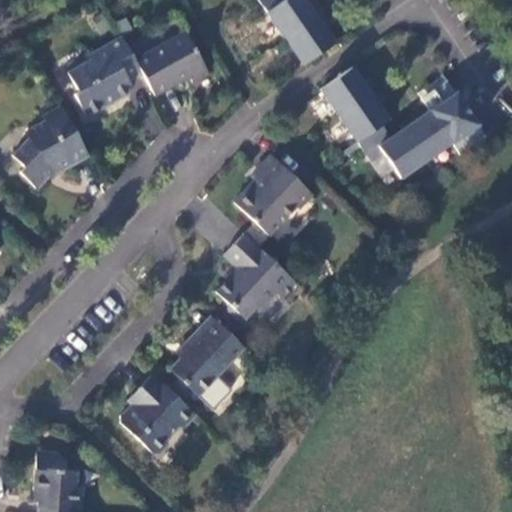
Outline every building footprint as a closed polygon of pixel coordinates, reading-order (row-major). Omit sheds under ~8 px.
[(259,0),(304,65),(336,43),(306,0),(259,0)] [(184,33),(133,61),(140,74),(153,96),(187,77),(191,83),(207,75),(184,33)] [(129,85),(126,81),(140,74),(133,61),(120,38),(85,58),(88,62),(66,74),(77,93),(72,95),(84,117),(105,106),(104,101),(113,100),(127,93),(129,85)] [(353,67),(321,89),(339,115),(352,106),(401,179),(453,144),(461,155),(487,137),(448,81),(422,98),(430,111),(391,138),(382,125),(390,120),(353,67)] [(59,108),(41,118),(44,123),(26,133),(24,140),(8,156),(20,168),(15,173),(32,189),(48,173),(53,171),(58,172),(86,156),(59,108)] [(261,173),(233,203),(267,236),(295,206),(297,209),(311,195),(270,156),(257,169),(261,173)] [(243,234),(222,256),(237,270),(215,293),(227,305),(227,312),(240,324),(256,308),(263,308),(275,295),(280,300),(295,284),(243,234)] [(213,320),(210,317),(197,329),(201,332),(213,320)] [(243,348),(213,320),(201,332),(197,329),(180,347),(185,352),(168,370),(196,397),(243,348)] [(119,423),(151,454),(158,454),(167,445),(167,438),(176,428),(183,428),(194,416),(150,374),(135,391),(140,395),(130,405),(119,416),(119,423)] [(140,395),(135,391),(126,401),(130,405),(140,395)] [(34,452),(32,491),(37,491),(36,503),(35,511),(77,511),(80,488),(74,488),(75,472),(63,471),(64,462),(54,453),(34,452)]
